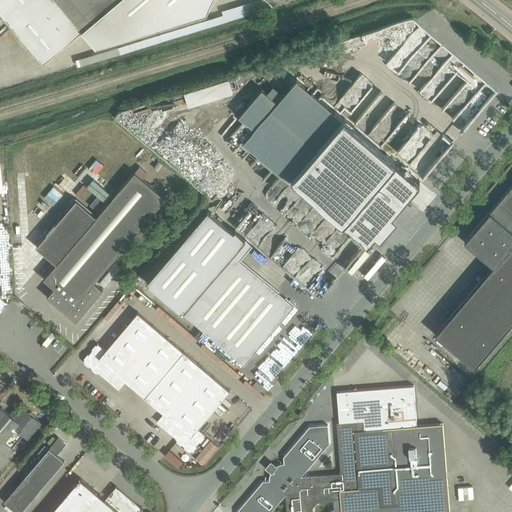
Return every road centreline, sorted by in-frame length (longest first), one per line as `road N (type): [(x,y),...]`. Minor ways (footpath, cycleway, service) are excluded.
road 1 (unknown): [(353,281),(260,201),(222,150),(210,120),(222,98),(271,67),(303,65),(430,106),(492,158)]
road 2 (unclassified): [(200,505),(511,134)]
road 3 (unknown): [(53,375),(127,305),(142,302),(277,413)]
road 4 (unclassified): [(200,505),(54,376),(27,336)]
road 5 (unknown): [(511,468),(409,376)]
